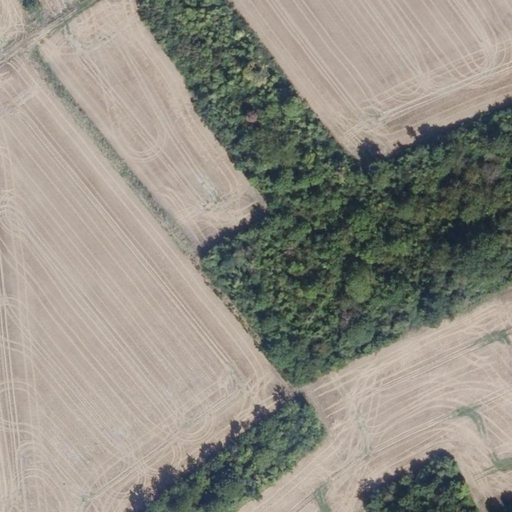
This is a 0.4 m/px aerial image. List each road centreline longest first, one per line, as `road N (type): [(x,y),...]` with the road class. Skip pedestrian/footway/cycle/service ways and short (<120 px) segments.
road 1 (track): [(511,126),(207,269)]
road 2 (track): [(374,511),(352,457),(292,356),(207,269)]
road 3 (track): [(19,46),(207,269)]
